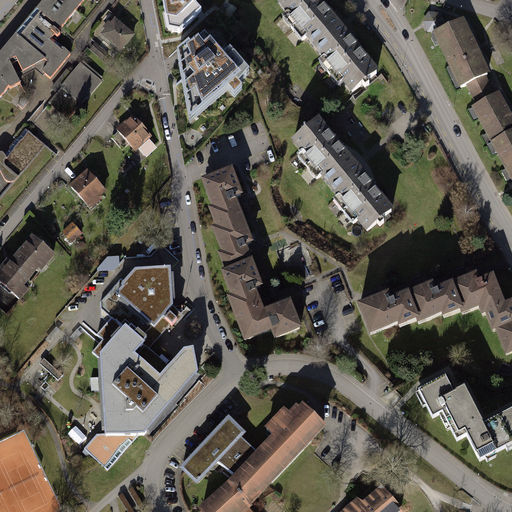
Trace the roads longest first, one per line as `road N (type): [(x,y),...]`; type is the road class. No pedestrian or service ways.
road 1 (residential): [(236,372),(282,364),(318,372),(510,511)]
road 2 (residential): [(236,372),(203,299),(157,66)]
road 3 (tertiary): [(511,239),(376,1)]
road 4 (residential): [(157,66),(135,77),(0,239)]
road 5 (residential): [(156,511),(150,495),(161,453),(236,372)]
